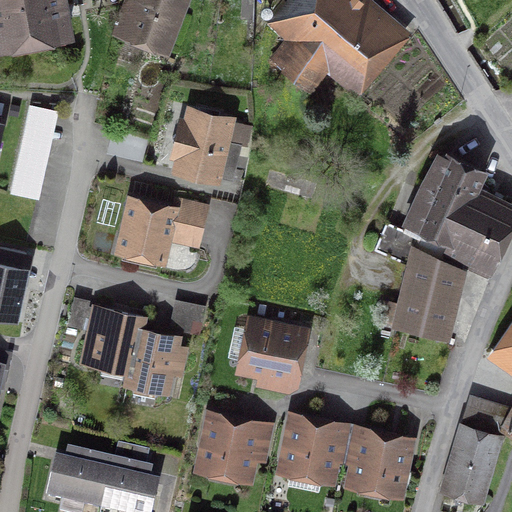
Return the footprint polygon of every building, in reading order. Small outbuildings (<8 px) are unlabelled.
[(0,0),(0,44),(67,33),(60,0),(0,0)] [(125,0),(116,24),(162,42),(177,2),(170,0),(125,0)] [(283,68),(283,70),(306,88),(330,56),(359,79),(397,35),(355,0),(301,0),(286,19),(289,22),(283,28),(295,38),(275,62),(283,68)] [(177,153),(182,154),(179,167),(216,176),(229,119),(192,111),(189,124),(184,123),(182,130),(172,136),(178,146),(177,153)] [(375,248),(411,264),(397,324),(445,336),(462,268),(415,247),(424,226),(451,238),(449,244),(495,264),(511,225),(511,207),(473,190),(481,171),(449,157),(448,159),(438,154),(421,185),(404,228),(387,220),(375,248)] [(131,198),(119,249),(163,259),(172,218),(202,225),(206,205),(176,198),(173,208),(131,198)] [(24,268),(0,262),(0,312),(13,316),(24,268)] [(207,305),(175,297),(169,330),(182,332),(201,336),(207,305)] [(88,304),(73,301),(68,324),(83,328),(88,304)] [(93,303),(80,362),(125,371),(130,372),(140,324),(147,326),(149,314),(93,303)] [(292,377),(302,333),(253,323),(244,367),(261,371),(258,385),(265,387),(268,372),(292,377)] [(147,326),(140,324),(130,372),(125,371),(122,383),(169,394),(174,373),(182,375),(188,345),(181,342),(182,332),(169,330),(147,326)] [(203,465),(247,474),(250,457),(265,460),(266,453),(252,450),(257,425),(213,416),(203,465)] [(329,476),(339,427),(294,418),(284,467),(329,476)] [(453,443),(442,481),(477,491),(494,433),(467,425),(462,446),(453,443)] [(351,454),(349,461),(357,463),(353,481),(397,490),(407,440),(363,432),(358,455),(351,454)] [(57,461),(49,495),(99,507),(110,460),(77,453),(74,465),(57,461)] [(140,480),(143,468),(110,460),(99,507),(120,511),(150,511),(157,484),(140,480)]
